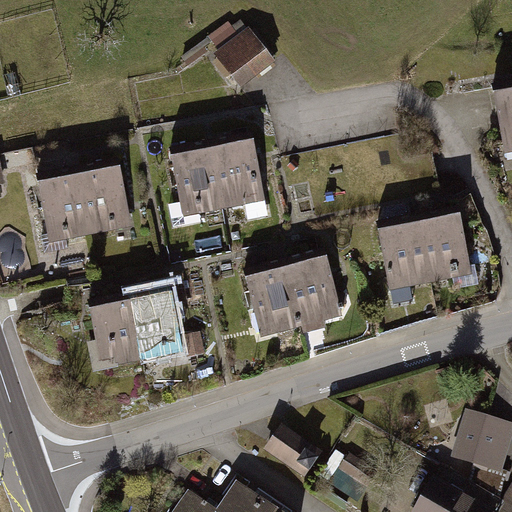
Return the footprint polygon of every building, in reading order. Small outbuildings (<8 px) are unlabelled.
[(282,65),(252,31),(244,38),(231,23),(187,62),(193,69),(219,46),(226,54),(221,59),(251,92),(282,65)] [(511,86),(503,88),(511,142),(511,86)] [(261,142),(221,149),(232,216),(273,208),(261,142)] [(232,216),(221,149),(178,157),(190,223),(232,216)] [(124,171),(84,178),(94,236),(135,229),(124,171)] [(94,236),(84,178),(42,185),(53,244),(94,236)] [(467,221),(426,229),(438,295),(479,287),(467,221)] [(438,295),(426,229),(384,236),(395,302),(438,295)] [(337,265),(296,272),(308,339),(349,331),(337,265)] [(308,339),(296,272),(254,280),(266,346),(308,339)] [(177,297),(136,305),(148,371),(189,363),(177,297)] [(148,371),(136,305),(94,312),(105,378),(148,371)] [(511,437),(511,435),(478,421),(461,460),(495,475),(511,437)] [(312,453),(283,433),(267,456),(297,476),(312,453)] [(378,478),(350,460),(332,488),(360,506),(378,478)] [(492,511),(441,482),(423,511),(492,511)] [(281,511),(244,487),(226,511),(281,511)] [(213,511),(192,498),(182,511),(213,511)]
